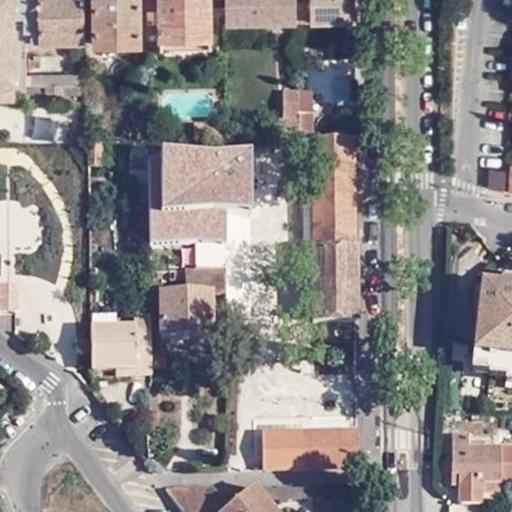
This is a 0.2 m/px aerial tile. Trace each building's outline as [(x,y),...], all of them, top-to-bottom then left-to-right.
[(37,0),(0,0),(0,95),(25,95),(24,86),(16,86),(15,77),(15,43),(27,43),(38,43),(37,0)] [(85,41),(83,0),(37,0),(38,43),(85,41)] [(139,44),(139,0),(93,0),(94,45),(139,44)] [(144,0),(145,47),(160,48),(159,40),(209,39),(208,0),(144,0)] [(296,23),(295,0),(225,0),(225,24),(296,23)] [(356,22),(355,0),(295,0),(296,23),(356,22)] [(210,51),(209,39),(159,40),(160,48),(160,51),(210,51)] [(26,72),(27,43),(15,43),(15,77),(26,76),(26,72)] [(85,85),(85,59),(74,58),(72,76),(34,76),(34,86),(42,86),(85,85)] [(34,86),(34,76),(35,72),(26,72),(26,76),(26,86),(34,86)] [(296,94),(296,83),(283,84),(283,94),(296,94)] [(86,94),(85,85),(42,86),(42,94),(86,94)] [(296,94),(283,94),(283,122),(297,122),(296,116),(296,94)] [(311,94),(296,94),(296,116),(312,117),(311,94)] [(297,143),(312,143),(312,117),(296,116),(297,122),(297,143)] [(297,122),(283,122),(283,144),(297,143),(297,122)] [(227,144),(227,137),(219,136),(218,125),(194,126),(195,145),(227,144)] [(87,168),(102,168),(101,146),(86,146),(87,168)] [(306,150),(312,328),(353,328),(352,148),(312,150),(306,150)] [(159,164),(148,164),(149,270),(226,269),(225,217),(249,220),(250,157),(206,160),(159,156),(159,164)] [(492,167),(490,188),(505,190),(505,168),(502,168),(492,167)] [(128,172),(128,183),(139,182),(139,186),(147,186),(146,171),(128,172)] [(225,272),(185,273),(185,298),(159,298),(159,342),(210,341),(210,296),(225,296),(225,272)] [(511,275),(499,275),(498,284),(511,285),(511,275)] [(508,358),(505,379),(505,382),(511,382),(511,285),(498,284),(497,290),(479,288),(472,355),(508,358)] [(24,290),(10,290),(8,315),(23,316),(24,290)] [(90,331),(91,372),(133,372),(133,377),(150,377),(148,319),(149,317),(132,318),(132,331),(90,331)] [(487,376),(505,379),(508,358),(472,355),(470,372),(488,373),(487,376)] [(283,428),(301,427),(300,378),(250,378),(249,451),(257,451),(273,450),(272,440),(274,435),(277,431),(283,428)] [(357,472),(356,435),(300,436),(301,427),(283,428),(277,431),(274,435),(272,440),(273,450),(257,451),(257,473),(357,472)] [(460,482),(460,490),(459,509),(496,509),(496,506),(500,506),(500,487),(511,486),(511,452),(467,452),(467,441),(451,441),(451,481),(460,482)] [(452,489),(460,490),(460,482),(451,481),(452,489)] [(211,490),(165,491),(181,511),(270,511),(263,503),(252,489),(228,511),(211,490)] [(252,489),(263,503),(269,503),(267,489),(252,489)] [(290,503),(289,489),(267,489),(269,503),(290,503)] [(305,504),(305,489),(289,489),(290,503),(305,504)]
